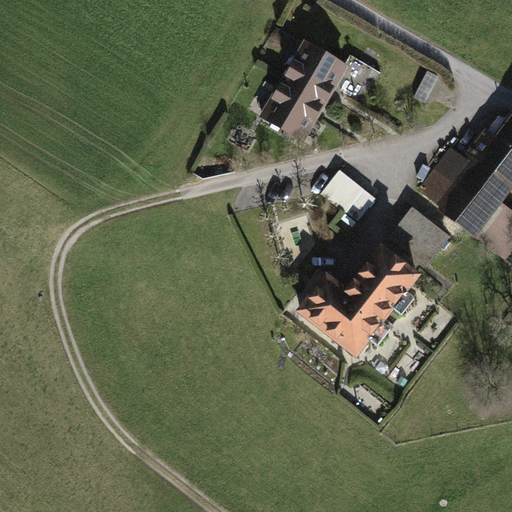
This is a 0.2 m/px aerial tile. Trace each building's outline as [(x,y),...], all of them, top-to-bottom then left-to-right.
[(352,66),(316,45),(270,123),(306,144),(352,66)] [(457,146),(420,195),(480,241),(511,199),(511,129),(484,166),(457,146)] [(380,201),(344,172),(324,197),(361,226),(380,201)] [(390,235),(428,268),(453,239),(416,206),(390,235)] [(298,318),(359,366),(429,278),(390,247),(354,292),(333,275),(298,318)]
